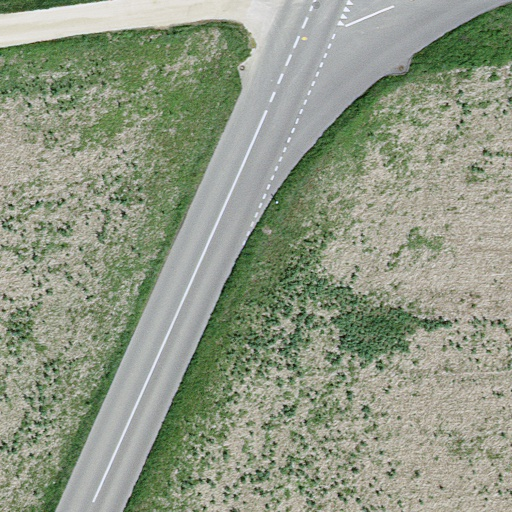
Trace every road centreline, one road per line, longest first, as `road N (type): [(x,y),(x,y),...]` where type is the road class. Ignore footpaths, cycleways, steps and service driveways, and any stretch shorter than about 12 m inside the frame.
road 1 (secondary): [(86,511),(297,43)]
road 2 (track): [(0,28),(238,0)]
